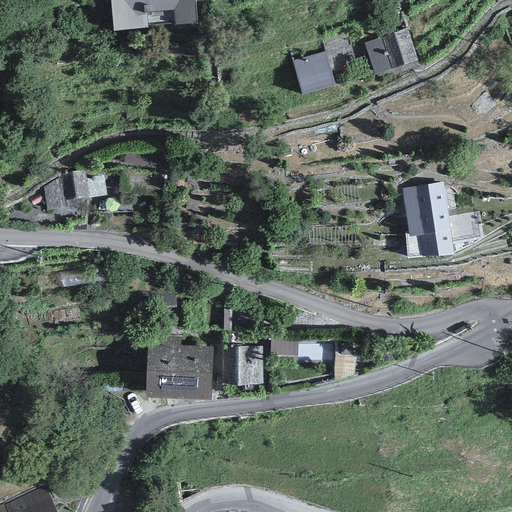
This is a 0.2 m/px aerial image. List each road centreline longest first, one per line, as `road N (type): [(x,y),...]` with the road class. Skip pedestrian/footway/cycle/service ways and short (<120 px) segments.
road 1 (residential): [(510,315),(476,311),(388,325),(125,244),(0,237)]
road 2 (tertiary): [(92,511),(123,449),(148,423),(371,381),(510,315)]
